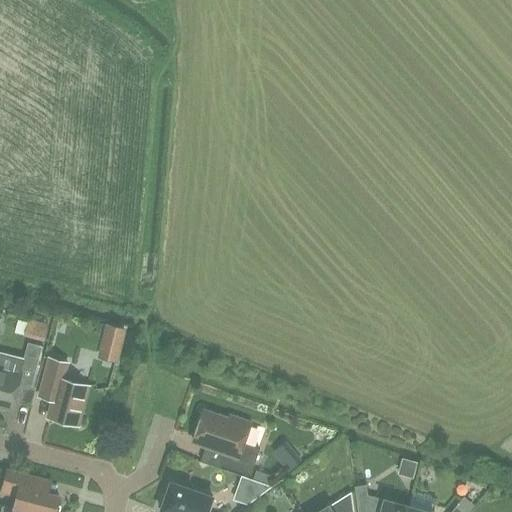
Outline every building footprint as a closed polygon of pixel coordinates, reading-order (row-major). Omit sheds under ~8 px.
[(36,75),(29,96),(57,106),(61,95),(87,105),(97,76),(73,68),(75,61),(57,55),(55,61),(52,60),(45,78),(36,75)] [(36,116),(26,142),(60,154),(69,128),(36,116)] [(0,172),(13,177),(6,196),(40,209),(52,177),(23,167),(27,156),(5,148),(0,146),(0,172)] [(51,338),(54,325),(29,319),(26,332),(51,338)] [(120,343),(123,330),(108,326),(105,339),(120,343)] [(33,387),(44,347),(29,343),(20,376),(0,370),(0,404),(13,408),(19,384),(33,387)] [(79,426),(89,386),(64,380),(68,363),(51,359),(41,397),(54,401),(49,418),(79,426)] [(229,420),(204,411),(193,442),(225,453),(221,465),(251,476),(260,450),(243,444),(250,424),(231,417),(229,420)] [(26,511),(60,511),(63,500),(59,499),(60,497),(49,494),(52,482),(8,470),(2,492),(17,496),(14,509),(26,511)] [(207,511),(213,498),(171,483),(167,495),(162,496),(159,506),(162,510),(161,511),(160,511),(207,511)] [(407,511),(409,507),(368,496),(366,485),(354,487),(358,511),(370,509),(380,511),(407,511)] [(319,511),(343,511),(353,506),(351,493),(319,511)]
